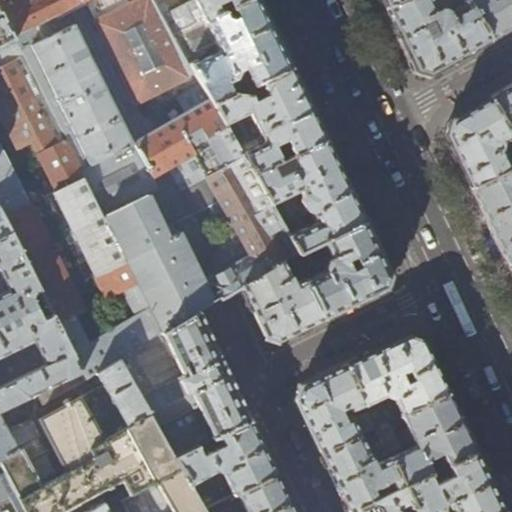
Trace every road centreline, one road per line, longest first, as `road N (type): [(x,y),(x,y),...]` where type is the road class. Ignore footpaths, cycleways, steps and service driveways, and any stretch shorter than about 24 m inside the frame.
road 1 (residential): [(449,282),(289,357),(268,379),(266,407),(315,511)]
road 2 (tertiary): [(449,282),(375,127)]
road 3 (residential): [(375,127),(511,52)]
road 4 (tertiary): [(511,414),(449,282)]
road 5 (tertiary): [(375,127),(314,0)]
